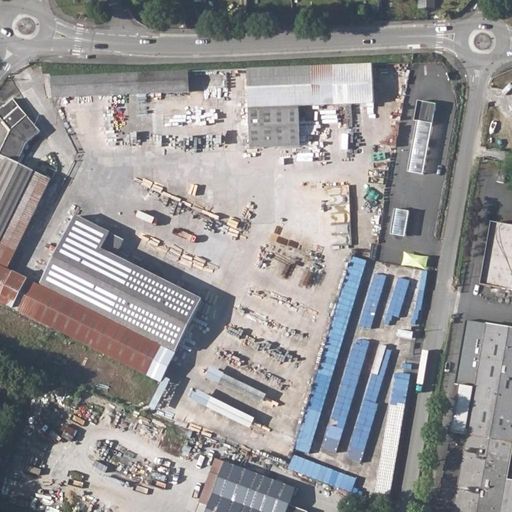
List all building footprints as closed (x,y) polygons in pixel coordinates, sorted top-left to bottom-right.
[(194,0),(198,11),(206,9),(203,0),(194,0)] [(375,64),(248,69),(251,147),(301,145),(300,106),(333,105),(334,111),(376,110),(375,64)] [(53,98),(78,97),(115,95),(190,92),(190,71),(52,77),(53,98)] [(126,239),(93,222),(77,215),(43,283),(8,268),(51,180),(18,164),(28,143),(32,140),(41,131),(27,115),(14,99),(5,106),(4,106),(0,109),(0,117),(11,130),(0,151),(0,154),(7,159),(0,173),(0,321),(6,325),(14,308),(55,327),(126,363),(163,380),(178,350),(201,304),(203,299),(118,257),(126,239)] [(409,172),(424,175),(437,107),(422,104),(409,172)] [(500,169),(498,181),(506,182),(508,170),(500,169)] [(397,208),(392,234),(406,237),(411,211),(397,208)] [(511,224),(493,221),(483,283),(511,288),(511,224)] [(428,268),(430,257),(407,253),(405,264),(428,268)] [(312,441),(316,442),(366,259),(353,256),(305,431),(314,434),(312,441)] [(372,328),(375,316),(365,314),(363,326),(372,328)] [(511,511),(511,325),(487,321),(475,385),(460,383),(453,428),(468,431),(465,445),(450,442),(449,449),(451,449),(450,454),(447,454),(446,462),(445,463),(444,470),(445,471),(444,475),(442,474),(441,481),(443,482),(441,496),(439,497),(438,506),(440,506),(438,511),(511,511)] [(212,368),(208,377),(250,396),(254,387),(212,368)] [(151,406),(156,409),(172,380),(167,377),(151,406)] [(345,379),(334,423),(331,422),(325,448),(340,451),(357,382),(345,379)] [(252,428),(256,418),(200,390),(195,400),(252,428)] [(367,396),(350,458),(363,461),(380,399),(367,396)] [(354,491),(359,477),(295,455),(290,469),(354,491)] [(269,485),(226,469),(210,511),(309,511),(294,506),(300,488),(272,477),(269,485)]
